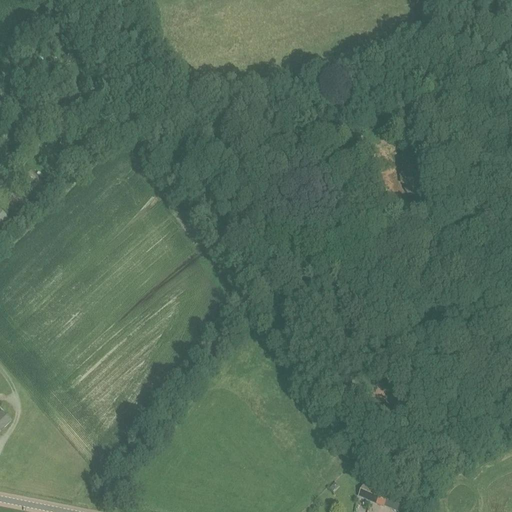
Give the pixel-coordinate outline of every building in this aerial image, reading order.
[(50,127),(68,137),(86,106),(68,96),(50,127)] [(0,127),(0,128),(27,144),(34,132),(42,120),(15,103),(7,116),(0,127)] [(57,150),(75,158),(80,147),(62,139),(57,150)] [(17,157),(19,157),(20,157),(22,156),(23,156),(24,153),(24,152),(24,151),(24,150),(23,149),(22,148),(20,147),(19,147),(17,147),(16,148),(14,150),(13,152),(14,153),(14,154),(15,155),(15,156),(17,157)] [(9,166),(10,166),(11,166),(12,165),(13,165),(14,164),(15,163),(15,162),(15,161),(16,160),(15,159),(14,158),(13,157),(12,156),(10,156),(9,156),(8,157),(7,158),(6,158),(6,159),(5,161),(5,162),(6,163),(6,164),(7,165),(8,165),(9,166)] [(22,179),(39,196),(48,187),(31,170),(22,179)] [(400,183),(406,186),(410,183),(411,181),(411,177),(406,173),(400,177),(400,183)] [(0,230),(10,221),(0,210),(0,230)] [(0,431),(11,421),(9,419),(12,415),(1,404),(0,405),(0,431)] [(375,492),(364,487),(359,497),(384,508),(384,507),(388,498),(391,491),(378,485),(375,492)]
